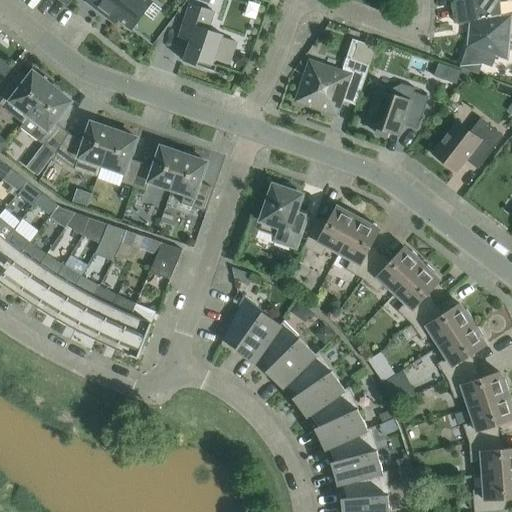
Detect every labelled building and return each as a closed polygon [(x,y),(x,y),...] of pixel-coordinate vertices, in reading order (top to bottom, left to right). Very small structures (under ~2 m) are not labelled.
[(87,0),(87,1),(104,15),(108,11),(131,29),(144,13),(153,20),(161,9),(152,2),(149,0),(87,0)] [(501,24),(499,2),(500,0),(457,0),(454,1),(457,24),(470,22),(471,33),(460,67),(475,72),(478,62),(492,67),(499,49),(510,50),(511,24),(501,24)] [(210,70),(223,34),(208,29),(214,11),(191,3),(182,28),(194,32),(184,61),(210,70)] [(311,62),(298,100),(336,113),(344,91),(359,96),(369,66),(375,49),(359,44),(353,60),(346,58),(341,73),(311,62)] [(0,72),(5,77),(12,68),(2,60),(0,62),(0,72)] [(457,84),(461,70),(438,63),(434,76),(457,84)] [(21,127),(53,86),(33,71),(20,88),(10,81),(0,93),(0,104),(23,123),(20,126),(21,127)] [(418,129),(429,97),(414,92),(416,88),(402,83),(393,88),(391,94),(377,89),(365,123),(376,127),(375,129),(377,134),(389,138),(391,132),(399,135),(403,124),(418,129)] [(55,122),(72,101),(53,86),(21,127),(56,154),(68,132),(55,122)] [(478,169),(503,135),(481,118),(470,131),(457,121),(433,153),(457,171),(471,153),(482,161),(477,168),(478,169)] [(102,165),(114,130),(91,122),(83,144),(68,132),(56,154),(75,169),(98,177),(102,165)] [(130,159),(137,138),(114,130),(102,165),(125,173),(121,182),(133,186),(142,163),(130,159)] [(172,189),(184,154),(161,146),(154,167),(142,163),(133,186),(145,191),(149,182),(172,189)] [(200,183),(207,162),(184,154),(172,189),(184,194),(181,203),(203,211),(212,187),(200,183)] [(27,181),(19,175),(12,170),(5,180),(11,185),(20,191),(27,181)] [(43,193),(36,188),(27,181),(20,191),(21,192),(19,194),(34,206),(43,193)] [(298,247),(307,221),(309,215),(296,210),(302,194),(298,193),(299,191),(296,187),(292,185),(287,183),(283,183),(278,184),(277,186),(274,185),(258,229),(276,235),(275,239),(298,247)] [(51,215),(58,205),(50,199),(42,209),(51,215)] [(68,224),(76,213),(63,209),(58,205),(51,215),(59,222),(66,227),(68,224)] [(339,253),(359,215),(346,208),(344,210),(337,206),(325,227),(314,222),(304,247),(321,256),(327,246),(339,253)] [(86,230),(90,218),(80,214),(76,213),(68,224),(83,235),(86,230)] [(368,251),(380,229),(372,225),(373,223),(359,215),(339,253),(351,260),(346,269),(363,279),(379,256),(368,251)] [(0,246),(6,239),(14,229),(0,217),(0,246)] [(102,235),(108,224),(90,218),(86,230),(102,235)] [(122,242),(127,230),(108,224),(102,235),(104,236),(97,254),(114,260),(122,242)] [(0,281),(1,282),(30,242),(14,229),(6,239),(0,246),(0,281)] [(132,246),(136,234),(127,230),(122,242),(132,246)] [(158,254),(162,242),(152,239),(147,251),(158,254)] [(19,295),(40,264),(47,254),(30,242),(1,282),(19,295)] [(170,279),(183,250),(163,243),(158,255),(150,272),(170,279)] [(395,293),(424,262),(413,251),(411,253),(404,247),(388,265),(379,256),(363,279),(377,292),(385,284),(395,293)] [(38,307),(58,275),(64,265),(47,254),(40,264),(19,295),(38,307)] [(424,298),(440,280),(434,274),(436,272),(424,262),(395,293),(405,303),(398,311),(412,324),(433,306),(424,298)] [(57,319),(75,286),(81,275),(64,265),(58,275),(38,307),(57,319)] [(232,267),(234,278),(250,285),(253,276),(232,267)] [(282,273),(278,283),(288,287),(292,277),(282,273)] [(76,330),(94,296),(99,286),(81,275),(75,286),(57,319),(76,330)] [(96,340),(113,306),(118,295),(99,286),(94,296),(76,330),(96,340)] [(117,349),(132,314),(136,303),(118,295),(113,306),(96,340),(117,349)] [(257,359),(285,319),(280,325),(262,311),(262,312),(242,303),(245,295),(244,295),(221,344),(222,345),(225,340),(238,346),(235,350),(254,364),(258,359),(257,359)] [(138,358),(152,323),(156,311),(136,303),(132,314),(117,349),(138,358)] [(439,346),(475,322),(467,309),(464,311),(460,303),(439,316),(433,306),(412,324),(422,340),(432,334),(439,346)] [(286,384),(321,350),(321,349),(315,354),(300,338),(299,339),(281,326),(286,319),(285,319),(257,359),(258,359),(269,368),(266,371),(283,388),(287,384),(286,384)] [(466,358),(486,345),(482,337),(484,336),(475,322),(439,346),(447,357),(437,363),(448,380),(473,368),(466,358)] [(311,413),(351,385),(350,385),(344,389),(332,371),(331,371),(316,356),(322,350),(321,350),(286,384),(287,384),(297,395),(293,398),(306,417),(311,414),(311,413)] [(355,381),(369,373),(365,366),(351,374),(355,381)] [(387,367),(378,372),(383,381),(392,376),(387,367)] [(510,394),(505,379),(502,380),(499,372),(476,379),(473,368),(448,380),(454,398),(465,395),(469,408),(510,394)] [(367,429),(358,408),(357,409),(345,391),(351,386),(351,385),(311,413),(311,414),(319,426),(315,428),(325,450),(330,447),(329,447),(374,427),(374,426),(367,429)] [(492,426),(511,419),(511,400),(510,394),(469,408),(474,421),(463,424),(469,443),(496,437),(492,426)] [(394,418),(391,411),(380,415),(383,423),(394,418)] [(382,472),(377,450),(376,450),(367,431),(374,427),(329,447),(330,447),(336,461),(331,462),(337,485),(342,484),(342,483),(389,471),(389,470),(382,472)] [(511,448),(497,449),(496,437),(469,443),(471,462),(482,461),(483,475),(511,472),(511,448)] [(411,465),(409,458),(397,461),(399,468),(411,465)] [(389,511),(388,494),(387,495),(382,473),(390,471),(389,471),(342,483),(342,484),(346,498),(341,498),(342,511),(389,511)] [(511,497),(511,472),(483,475),(484,489),(473,490),(474,511),(484,511),(500,511),(499,499),(511,497)]
